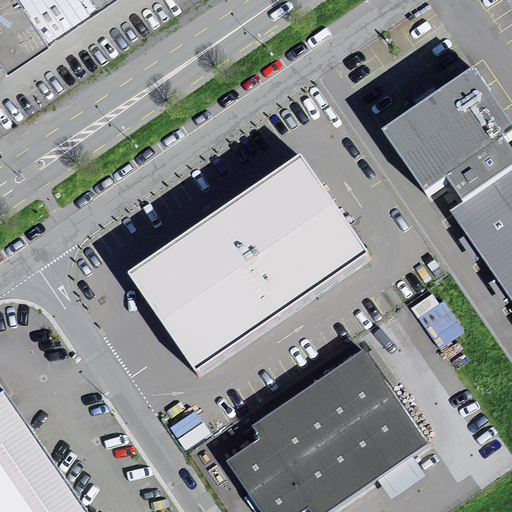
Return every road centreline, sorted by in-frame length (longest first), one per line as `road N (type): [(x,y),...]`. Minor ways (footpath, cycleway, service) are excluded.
road 1 (unknown): [(121,388),(356,276),(378,240),(375,219),(342,175),(311,136),(293,133),(134,244)]
road 2 (unclassified): [(33,258),(412,0)]
road 3 (primary): [(0,195),(281,0)]
road 4 (unknown): [(320,63),(511,336)]
road 5 (unclassified): [(33,258),(204,511)]
